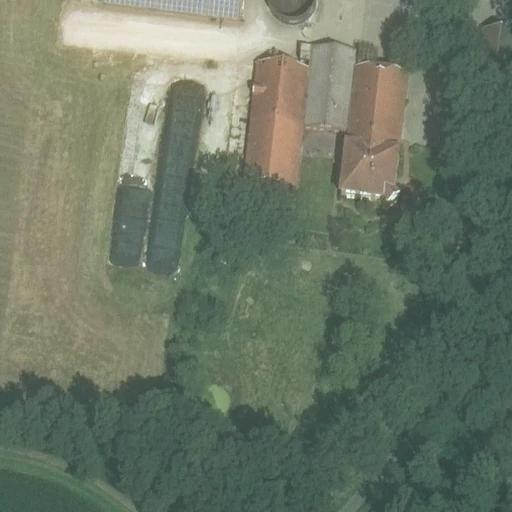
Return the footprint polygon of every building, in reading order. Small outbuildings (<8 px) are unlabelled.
[(106,0),(105,12),(241,25),(243,0),(106,0)] [(265,0),(265,4),(268,14),(274,22),(282,26),(293,27),(303,24),(310,18),(315,9),(316,0),(265,0)] [(311,76),(305,134),(348,139),(356,72),(358,57),(314,52),(311,76)] [(147,59),(127,56),(125,70),(134,71),(145,73),(147,59)] [(305,134),(311,76),(259,70),(246,186),(273,189),(298,192),(305,134)] [(409,78),(356,72),(348,139),(347,148),(400,154),(409,78)] [(402,204),(398,199),(403,155),(400,154),(347,148),(343,148),(337,202),(383,207),(389,215),(402,204)] [(470,227),(440,209),(427,231),(456,249),(470,227)]
